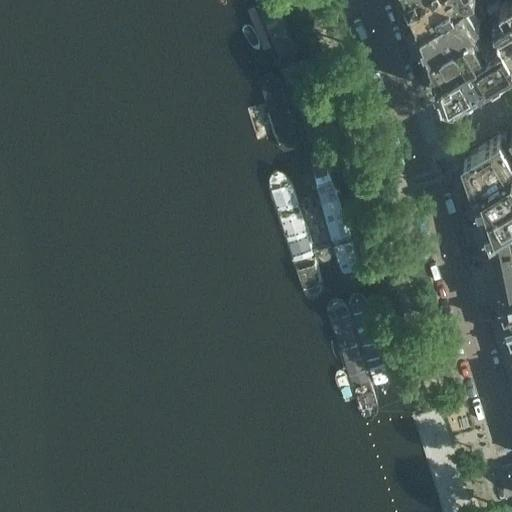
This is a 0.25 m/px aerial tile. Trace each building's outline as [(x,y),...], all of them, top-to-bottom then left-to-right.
[(257,0),(258,1),(282,78),(282,80),(283,81),(285,83),(286,84),(288,85),(290,86),(291,87),(293,87),(295,86),(296,84),(297,82),(298,81),(298,79),(298,77),(298,75),(298,73),(298,71),(275,0),(257,0)] [(421,23),(461,0),(412,0),(418,14),(417,14),(421,23)] [(429,49),(471,24),(476,22),(463,0),(461,0),(421,23),(420,23),(429,49)] [(493,12),(486,0),(476,0),(486,16),(491,14),(493,12)] [(511,6),(508,0),(507,0),(500,4),(506,15),(495,22),(504,36),(511,49),(511,6)] [(504,36),(495,22),(491,14),(486,16),(482,19),(494,41),(504,36)] [(437,74),(484,47),(471,24),(429,49),(437,74)] [(491,75),(506,66),(511,62),(511,49),(504,36),(494,41),(484,47),(437,74),(444,94),(454,97),(491,75)] [(296,131),(280,73),(261,78),(277,136),(280,142),(282,146),(284,148),(286,149),(289,150),(290,150),(291,150),(292,150),(294,149),(295,147),(297,144),(297,142),(297,137),(296,131)] [(306,95),(313,135),(313,137),(314,138),(315,139),(316,140),(318,140),(319,140),(321,140),(322,140),(323,140),(325,139),(326,138),(327,137),(327,136),(328,134),(328,133),(320,91),(306,95)] [(474,184),(511,160),(511,140),(506,131),(501,134),(501,133),(468,153),(468,154),(466,158),(467,165),(465,166),(468,174),(470,173),(473,184),(474,184)] [(309,160),(309,162),(338,270),(339,272),(340,274),(341,276),(343,277),(344,279),(346,280),(348,281),(350,282),(352,282),(354,283),(356,281),(357,279),(358,278),(359,276),(360,273),(361,271),(361,269),(361,267),(360,265),(328,156),(327,154),(326,153),(324,152),(323,152),(321,151),(319,151),(317,152),(315,152),(314,153),(312,154),(311,155),(310,157),(309,158),(309,160)] [(511,160),(474,184),(483,210),(511,191),(511,160)] [(270,186),(271,191),(298,282),(299,287),(301,290),(303,294),(306,298),(308,301),(311,303),(314,305),(317,307),(318,304),(319,300),(320,297),(320,294),(321,289),(320,285),(320,281),(319,276),(292,185),(290,180),(287,177),(286,176),(281,175),(278,175),(275,176),(271,180),(271,182),(270,186)] [(492,235),(511,223),(511,191),(483,210),(492,236),(492,235)] [(511,223),(492,235),(493,239),(492,239),(505,301),(506,305),(507,308),(507,310),(511,308),(511,223)] [(349,301),(349,305),(372,375),(374,379),(375,382),(377,385),(379,388),(381,390),(383,391),(386,393),(388,395),(389,392),(390,389),(390,387),(391,384),(391,380),(391,377),(390,373),(389,370),(366,299),(364,296),(362,293),(361,292),(357,292),(355,292),(352,293),(350,296),(349,298),(349,301)] [(327,311),(328,315),(355,399),(356,403),(358,406),(360,410),(363,413),(366,416),(368,418),(371,420),(374,422),(375,419),(376,415),(377,412),(378,409),(378,405),(378,400),(377,396),(376,392),(349,308),(347,304),(344,301),(343,300),(338,299),(335,300),(332,301),(328,305),(328,307),(327,311)]
